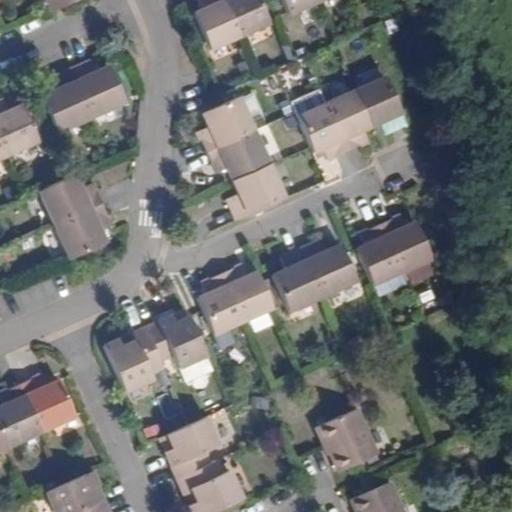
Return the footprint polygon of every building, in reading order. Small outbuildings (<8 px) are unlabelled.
[(36,0),(41,10),(63,0),(36,0)] [(255,0),(196,0),(198,3),(189,8),(204,43),(263,17),(255,0)] [(282,0),(286,8),(304,0),(282,0)] [(79,58),(40,75),(44,86),(32,92),(47,126),(112,97),(97,63),(84,69),(79,58)] [(382,131),(404,121),(403,119),(385,76),(353,89),(325,102),(297,114),(312,150),(321,145),(326,157),(345,148),(366,139),(361,129),(370,125),(378,122),(382,131)] [(238,94),(203,109),(209,124),(199,129),(215,169),(227,165),(238,188),(226,194),(236,215),(281,195),(238,94)] [(0,147),(27,136),(11,101),(0,106),(0,147)] [(66,170),(33,184),(63,254),(95,239),(89,225),(101,220),(83,179),(72,184),(66,170)] [(402,270),(428,258),(413,222),(405,225),(400,215),(382,222),(360,231),(364,243),(356,247),(371,283),(402,270)] [(269,273),(284,307),(353,278),(338,243),(325,249),(320,238),(277,256),(281,266),(269,273)] [(194,294),(210,330),(269,305),(253,269),(245,273),(240,262),(198,280),(203,290),(194,294)] [(182,308),(170,313),(173,318),(184,313),(182,308)] [(120,341),(117,336),(102,342),(123,389),(153,376),(151,372),(162,367),(164,366),(162,361),(172,356),(184,381),(210,368),(203,353),(184,313),(173,318),(170,313),(143,325),(146,330),(120,341)] [(143,325),(117,336),(120,341),(146,330),(143,325)] [(0,448),(66,419),(51,384),(37,390),(32,380),(0,394),(0,448)] [(312,428),(330,472),(369,455),(350,412),(312,428)] [(189,499),(181,502),(185,511),(200,511),(233,498),(221,469),(215,472),(210,460),(209,458),(204,459),(199,449),(209,444),(197,416),(161,433),(166,446),(158,449),(170,477),(178,474),(189,499)] [(161,433),(152,436),(158,449),(166,446),(161,433)] [(105,511),(104,508),(98,510),(86,486),(93,482),(87,470),(41,490),(50,511),(105,511)] [(178,474),(170,477),(181,502),(189,499),(178,474)] [(104,508),(93,482),(86,486),(98,510),(104,508)] [(393,511),(381,485),(344,501),(348,511),(393,511)]
